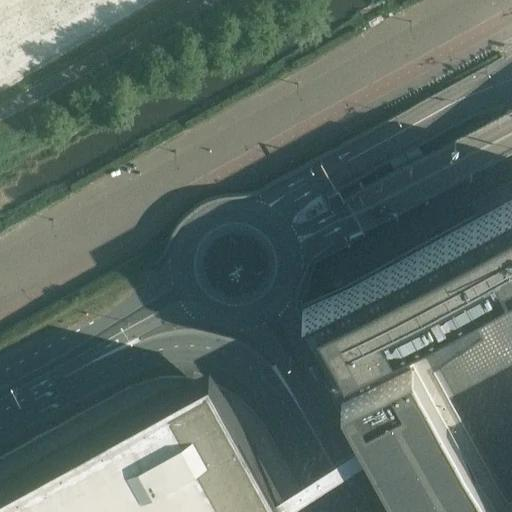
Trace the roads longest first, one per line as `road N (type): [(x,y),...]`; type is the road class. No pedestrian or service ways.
road 1 (primary): [(16,421),(148,354),(203,349),(250,369),(272,394),(341,511)]
road 2 (secondary): [(386,511),(291,340),(284,294)]
road 3 (primary): [(234,322),(273,347),(294,382),(340,465),(347,511)]
road 4 (primary): [(16,421),(70,368),(168,317),(206,314)]
road 5 (secondary): [(178,265),(128,308),(0,376)]
road 6 (secondary): [(284,294),(290,251),(275,225),(250,211),(207,216),(186,236),(178,265)]
